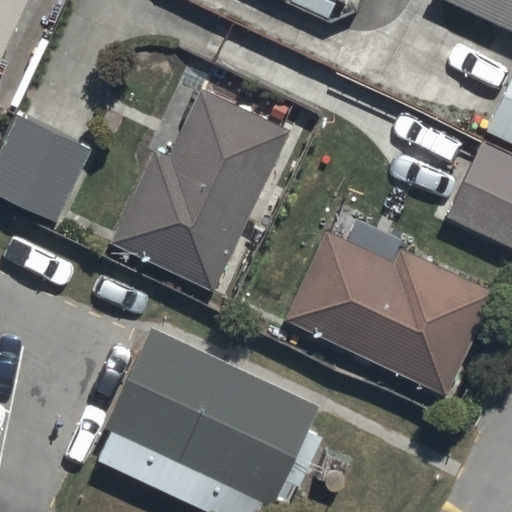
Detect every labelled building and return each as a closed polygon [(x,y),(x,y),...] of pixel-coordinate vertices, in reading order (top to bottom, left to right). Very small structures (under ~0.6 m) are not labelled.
[(0,0),(0,65),(31,0),(0,0)] [(352,0),(269,0),(328,26),(339,4),(348,8),(352,0)] [(511,0),(440,0),(511,33),(511,0)] [(511,78),(486,134),(511,146),(511,78)] [(154,153),(109,249),(213,298),(290,136),(205,95),(173,162),(154,153)] [(12,119),(0,144),(0,203),(58,230),(92,156),(12,119)] [(511,163),(475,146),(442,219),(511,250),(511,163)] [(328,238),(287,324),(447,399),(494,298),(405,257),(399,271),(328,238)] [(263,511),(277,511),(323,407),(150,332),(102,443),(263,511)]
